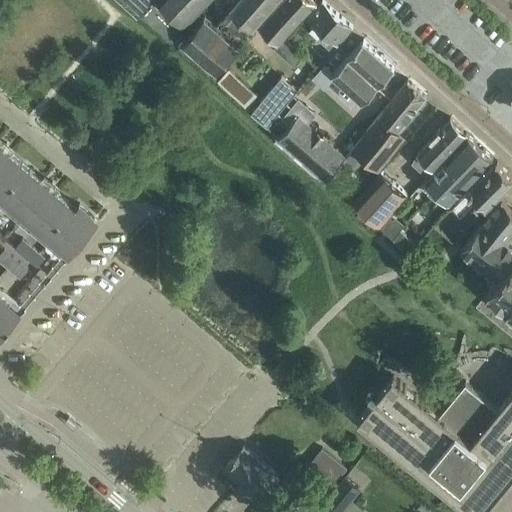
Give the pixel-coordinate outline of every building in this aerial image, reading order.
[(147,0),(140,8),(155,22),(176,0),(147,0)] [(176,0),(155,22),(171,36),(188,18),(204,0),(176,0)] [(235,0),(216,23),(237,42),(273,0),(235,0)] [(281,0),(257,27),(278,45),(318,0),(317,0),(281,0)] [(315,22),(307,32),(313,37),(316,33),(330,46),(336,40),(339,42),(354,25),(324,0),(322,0),(310,14),(308,16),(315,22)] [(206,13),(179,43),(213,73),(239,43),(237,42),(216,23),(206,13)] [(333,72),(336,75),(347,85),(339,94),(352,106),(360,97),(364,100),(382,81),(395,66),(380,52),(376,49),(364,38),(363,39),(333,72)] [(231,66),(220,79),(248,105),(260,92),(231,66)] [(325,67),(316,77),(326,86),(335,77),(325,67)] [(282,75),(253,110),(269,123),(298,89),(282,75)] [(395,93),(354,145),(363,152),(360,156),(364,159),(365,157),(371,162),(373,160),(380,165),(405,133),(399,128),(414,109),(427,94),(408,78),(395,93)] [(328,176),(334,169),(340,162),(347,154),(313,125),(324,112),(312,102),(322,90),(312,80),(270,125),(280,134),(328,176)] [(412,159),(426,172),(429,169),(429,170),(467,132),(451,117),(437,131),(419,150),(412,159)] [(428,178),(421,184),(429,192),(433,196),(481,144),(468,133),(443,158),(444,160),(438,168),(428,178)] [(0,194),(71,254),(100,220),(80,203),(76,207),(0,142),(0,194)] [(481,144),(433,196),(437,199),(443,193),(451,200),(480,171),(494,156),(481,144)] [(347,154),(340,162),(348,169),(360,156),(363,152),(354,145),(347,154)] [(452,205),(461,213),(478,197),(486,205),(511,179),(511,173),(498,160),(483,174),(452,205)] [(354,200),(355,199),(360,195),(348,184),(349,182),(334,169),(328,176),(327,177),(354,200)] [(360,195),(355,199),(380,222),(409,193),(383,169),(360,195)] [(490,212),(463,246),(499,277),(487,292),(511,312),(511,244),(505,239),(511,230),(511,204),(503,197),(490,212)] [(393,212),(382,224),(394,236),(401,228),(406,224),(393,212)] [(408,250),(421,236),(415,230),(410,236),(401,228),(394,236),(408,250)] [(16,246),(21,251),(29,242),(23,237),(16,246)] [(395,239),(389,245),(401,256),(407,250),(395,239)] [(34,247),(29,242),(21,251),(27,256),(34,247)] [(34,247),(27,256),(32,260),(40,251),(34,247)] [(0,255),(0,259),(1,260),(4,262),(11,253),(6,248),(0,255)] [(45,255),(40,251),(32,260),(37,264),(45,255)] [(11,253),(4,262),(7,266),(9,267),(17,258),(11,253)] [(23,263),(17,258),(9,267),(15,272),(23,263)] [(23,263),(15,272),(21,277),(29,268),(23,263)] [(0,296),(0,338),(20,314),(0,296)] [(511,389),(498,407),(466,381),(440,412),(394,374),(359,416),(475,511),(481,511),(511,475),(511,472),(511,473),(511,471),(511,389)] [(244,444),(224,467),(261,498),(280,475),(244,444)] [(322,445),(308,461),(333,482),(346,466),(322,445)] [(282,477),(279,480),(292,491),(296,487),(306,476),(293,465),(282,477)] [(333,492),(321,506),(327,511),(340,511),(348,502),(361,487),(346,475),(333,492)] [(322,511),(297,490),(279,511),(322,511)]
